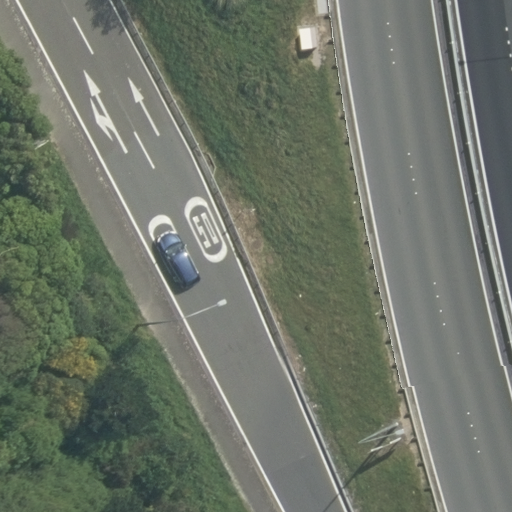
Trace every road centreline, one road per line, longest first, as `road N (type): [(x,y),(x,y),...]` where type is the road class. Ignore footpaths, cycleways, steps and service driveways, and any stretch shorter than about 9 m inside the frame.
road 1 (trunk): [(324,511),(62,0)]
road 2 (motorway): [(500,511),(445,312),(393,0)]
road 3 (trunk): [(349,0),(511,179)]
